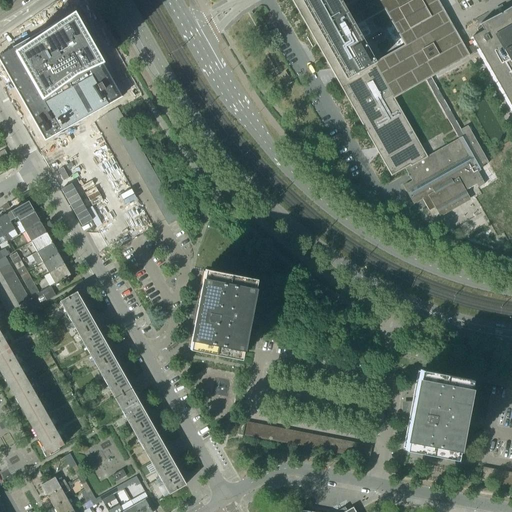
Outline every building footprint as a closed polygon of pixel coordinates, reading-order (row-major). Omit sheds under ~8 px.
[(303,0),(317,23),(308,28),(329,65),(391,176),(404,168),(412,182),(415,180),(424,197),(421,199),(428,211),(429,211),(434,208),(437,213),(438,214),(468,197),(468,196),(467,196),(465,191),(476,185),(477,187),(484,184),(476,169),(487,163),(487,164),(488,163),(468,126),(460,130),(431,77),(436,74),(434,72),(461,57),(462,60),(478,51),(511,110),(511,6),(501,12),(502,13),(500,14),(499,13),(478,25),(479,26),(480,25),(481,27),(476,30),(478,34),(471,38),(475,44),(468,48),(470,50),(466,52),(436,0),(357,0),(340,10),(336,3),(337,2),(336,2),(334,0),(303,0)] [(16,46),(0,54),(0,59),(44,139),(74,123),(108,104),(121,96),(74,13),(16,46)] [(105,115),(108,120),(120,113),(117,108),(105,115)] [(108,120),(110,124),(123,117),(120,113),(108,120)] [(110,124),(113,129),(125,122),(123,117),(110,124)] [(113,129),(116,134),(128,127),(125,122),(113,129)] [(116,134),(119,139),(131,132),(128,127),(116,134)] [(119,139),(121,144),(133,137),(131,132),(119,139)] [(121,144),(124,148),(136,141),(133,137),(121,144)] [(124,148),(127,153),(139,146),(136,141),(124,148)] [(127,153),(129,158),(142,151),(139,146),(127,153)] [(0,152),(0,163),(9,158),(4,150),(0,152)] [(129,158),(132,163),(144,156),(142,151),(129,158)] [(132,163),(135,168),(147,161),(144,156),(132,163)] [(135,168),(138,172),(150,166),(147,161),(135,168)] [(138,172),(140,177),(152,170),(150,166),(138,172)] [(140,177),(143,182),(155,175),(152,170),(140,177)] [(143,182),(146,187),(158,180),(155,175),(143,182)] [(146,187),(149,192),(161,185),(158,180),(146,187)] [(149,192),(151,197),(163,190),(161,185),(149,192)] [(151,197),(154,201),(166,194),(163,190),(151,197)] [(154,201),(157,206),(169,199),(166,194),(154,201)] [(157,206),(159,211),(172,204),(169,199),(157,206)] [(466,219),(475,215),(476,218),(472,220),(475,228),(486,224),(480,209),(477,211),(474,204),(472,204),(471,201),(457,206),(462,221),(466,219)] [(16,217),(19,221),(35,212),(34,211),(28,202),(6,214),(5,214),(9,221),(16,217)] [(159,211),(162,216),(174,209),(172,204),(159,211)] [(434,208),(429,211),(432,216),(437,213),(434,208)] [(162,216),(165,221),(177,214),(174,209),(162,216)] [(19,221),(25,232),(41,223),(40,223),(41,223),(40,221),(39,221),(35,213),(35,212),(19,221)] [(14,230),(9,221),(5,214),(4,215),(4,216),(0,217),(0,230),(3,236),(7,242),(11,240),(8,234),(14,230)] [(177,214),(165,221),(168,225),(180,219),(177,214)] [(25,232),(31,242),(47,233),(46,232),(45,232),(41,223),(25,232)] [(37,253),(52,244),(53,244),(52,242),(51,242),(46,233),(47,233),(31,242),(37,253)] [(37,253),(43,263),(59,254),(58,252),(57,253),(52,244),(37,253)] [(9,257),(12,262),(19,258),(16,253),(9,257)] [(43,263),(49,273),(64,264),(63,263),(58,254),(59,254),(43,263)] [(12,262),(15,266),(21,262),(19,258),(12,262)] [(15,266),(17,271),(24,267),(21,262),(15,266)] [(64,264),(49,273),(55,284),(64,279),(66,278),(65,278),(70,275),(64,265),(64,264)] [(0,271),(0,272),(2,277),(13,271),(10,266),(0,271)] [(17,271),(20,275),(27,271),(24,267),(17,271)] [(2,277),(5,282),(15,276),(13,271),(2,277)] [(20,275),(22,280),(29,276),(27,271),(20,275)] [(203,271),(188,348),(243,358),(257,281),(203,271)] [(5,282),(8,287),(18,281),(15,276),(5,282)] [(22,280),(25,284),(32,280),(29,276),(22,280)] [(25,284),(27,289),(34,285),(32,280),(25,284)] [(8,287),(10,291),(21,285),(18,281),(8,287)] [(10,291),(13,296),(24,290),(21,285),(10,291)] [(27,289),(30,293),(37,290),(34,285),(27,289)] [(37,290),(30,293),(33,299),(37,306),(55,296),(49,287),(39,293),(37,290)] [(13,296),(16,301),(26,295),(24,290),(13,296)] [(125,417),(132,430),(140,443),(139,443),(143,449),(158,475),(157,475),(161,481),(169,494),(185,485),(178,471),(178,470),(175,466),(160,439),(157,434),(141,407),(142,407),(139,402),(123,375),(123,374),(121,370),(120,370),(105,343),(103,338),(102,338),(87,311),(85,306),(84,306),(76,292),(60,302),(67,315),(70,321),(71,321),(85,347),(88,353),(89,353),(103,379),(106,385),(107,385),(121,411),(125,417)] [(26,295),(16,301),(18,306),(29,300),(26,295)] [(21,408),(36,435),(39,440),(47,454),(64,444),(56,431),(53,425),(38,399),(35,393),(34,393),(27,381),(20,368),(17,362),(16,362),(2,335),(0,331),(0,371),(0,372),(0,371),(3,376),(3,377),(18,403),(18,404),(21,408)] [(421,403),(412,402),(403,448),(457,458),(472,382),(417,371),(413,392),(422,394),(421,403)] [(413,392),(412,402),(421,403),(422,394),(413,392)] [(244,436),(250,437),(252,423),(247,422),(244,436)] [(250,437),(255,438),(258,424),(252,423),(250,437)] [(255,438),(260,439),(263,425),(258,424),(255,438)] [(260,439),(266,440),(268,426),(263,425),(260,439)] [(266,440),(271,441),(274,427),(268,426),(266,440)] [(271,441),(277,442),(279,428),(274,427),(271,441)] [(277,442),(282,443),(285,429),(279,428),(277,442)] [(282,443),(288,444),(290,430),(285,429),(282,443)] [(288,444),(293,445),(296,431),(290,430),(288,444)] [(293,445),(298,446),(301,432),(296,431),(293,445)] [(298,446),(304,447),(306,433),(301,432),(298,446)] [(304,447),(309,448),(312,434),(306,433),(304,447)] [(309,448),(315,449),(317,435),(312,434),(309,448)] [(315,449),(320,450),(323,436),(317,435),(315,449)] [(320,450),(326,451),(328,437),(323,436),(320,450)] [(326,451),(331,452),(334,438),(328,437),(326,451)] [(331,452),(336,453),(339,439),(334,438),(331,452)] [(336,453),(342,454),(344,441),(339,439),(336,453)] [(342,454),(347,455),(350,442),(344,441),(342,454)] [(347,455),(353,456),(355,443),(350,442),(347,455)] [(353,456),(358,457),(361,444),(355,443),(353,456)] [(358,457),(364,458),(366,445),(361,444),(358,457)] [(366,445),(364,458),(369,459),(372,446),(366,445)] [(72,468),(76,476),(81,474),(76,465),(69,454),(64,457),(70,469),(72,468)] [(480,481),(485,482),(488,468),(482,467),(480,481)] [(485,482),(490,483),(493,469),(488,468),(485,482)] [(112,475),(115,481),(126,475),(122,469),(112,475)] [(490,483),(496,484),(499,470),(493,469),(490,483)] [(496,484),(501,485),(504,471),(499,470),(496,484)] [(501,485),(507,486),(509,472),(504,471),(501,485)] [(76,476),(81,485),(86,482),(81,474),(76,476)] [(132,478),(124,482),(126,487),(135,482),(136,485),(140,483),(135,476),(132,478)] [(41,485),(47,496),(67,485),(64,479),(58,483),(54,478),(41,485)] [(84,489),(86,493),(90,491),(86,482),(81,485),(84,489)] [(124,482),(115,487),(118,492),(126,487),(124,482)] [(47,496),(54,507),(67,499),(64,493),(70,490),(67,485),(47,496)] [(115,487),(107,492),(110,496),(118,492),(115,487)] [(90,501),(86,493),(84,489),(80,491),(86,503),(90,501)] [(90,501),(91,501),(95,499),(90,491),(86,493),(90,501)] [(107,492),(99,497),(101,501),(110,496),(107,492)] [(99,497),(95,499),(91,501),(93,506),(101,501),(99,497)] [(54,507),(56,511),(70,511),(73,510),(67,499),(54,507)] [(151,511),(145,500),(133,506),(136,511),(151,511)]
